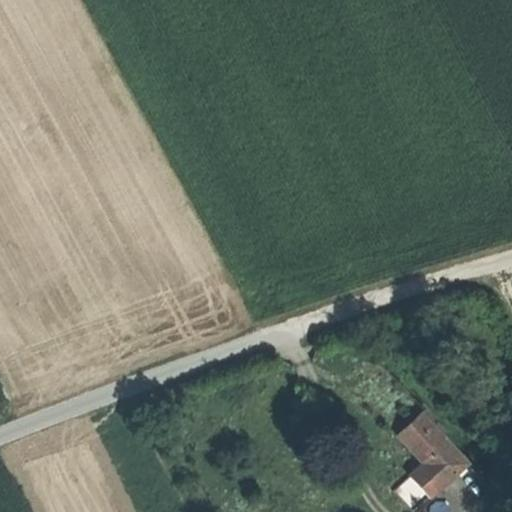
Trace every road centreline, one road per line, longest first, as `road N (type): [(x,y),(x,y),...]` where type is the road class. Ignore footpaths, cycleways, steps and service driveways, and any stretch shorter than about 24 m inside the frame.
road 1 (unclassified): [(0,432),(298,325)]
road 2 (track): [(495,261),(298,325)]
